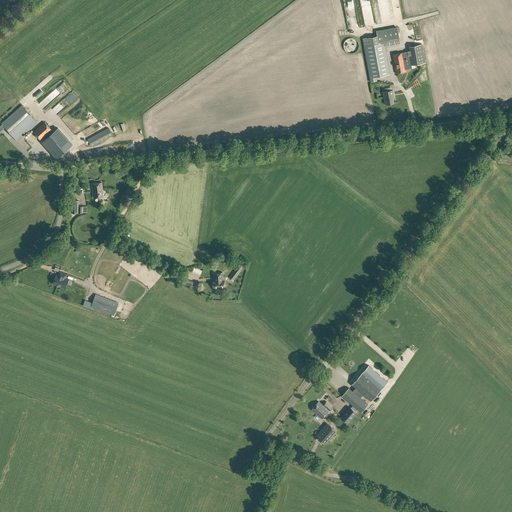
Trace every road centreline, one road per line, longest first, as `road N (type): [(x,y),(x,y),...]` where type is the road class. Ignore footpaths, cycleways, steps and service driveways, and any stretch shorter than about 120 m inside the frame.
road 1 (unclassified): [(342,479),(269,449),(267,436),(511,119)]
road 2 (unclassified): [(60,169),(511,116)]
road 3 (track): [(90,275),(152,159)]
road 4 (unclassified): [(0,270),(53,238),(60,169)]
